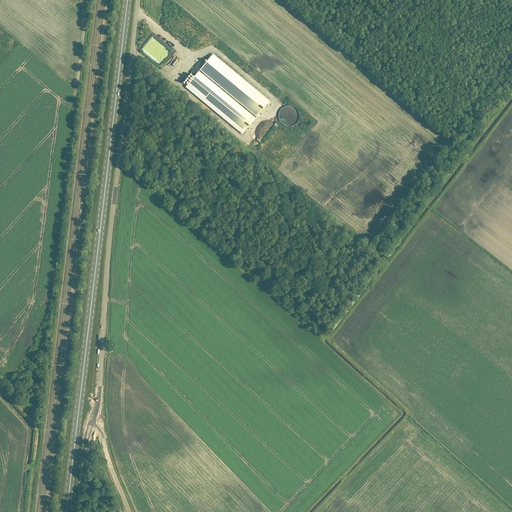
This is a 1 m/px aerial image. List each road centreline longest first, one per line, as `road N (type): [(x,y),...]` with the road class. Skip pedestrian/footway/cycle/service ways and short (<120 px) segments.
road 1 (unclassified): [(130,511),(103,448),(98,387),(137,0)]
road 2 (primary): [(66,511),(127,0)]
